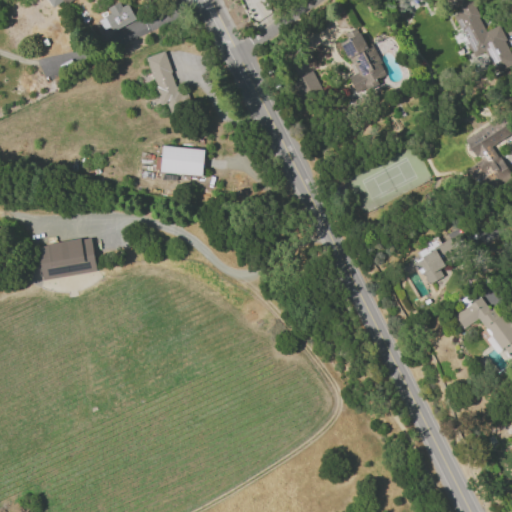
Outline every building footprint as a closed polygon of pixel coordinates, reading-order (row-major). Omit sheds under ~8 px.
[(107,8),(110,15),(92,22),(98,37),(135,22),(126,0),(107,8)] [(243,0),(252,21),(269,14),(262,0),(243,0)] [(511,65),(511,62),(498,25),(483,31),(471,0),(451,0),(456,13),(453,15),(458,30),(454,32),(463,56),(483,48),(492,72),(511,65)] [(347,77),(355,94),(376,84),(374,79),(385,74),(371,42),(365,45),(359,32),(340,41),(355,73),(347,77)] [(321,90),(311,70),(291,80),(302,101),(321,90)] [(464,138),(477,162),(464,169),(477,193),(509,175),(492,144),(511,132),(511,128),(504,115),(464,138)] [(202,148),(160,146),(159,173),(201,174),(202,148)] [(95,270),(89,236),(36,246),(42,280),(95,270)] [(442,277),(438,268),(444,265),(443,262),(463,252),(456,237),(414,258),(426,284),(442,277)] [(453,314),(462,328),(480,317),(508,363),(511,360),(511,334),(486,293),(453,314)]
